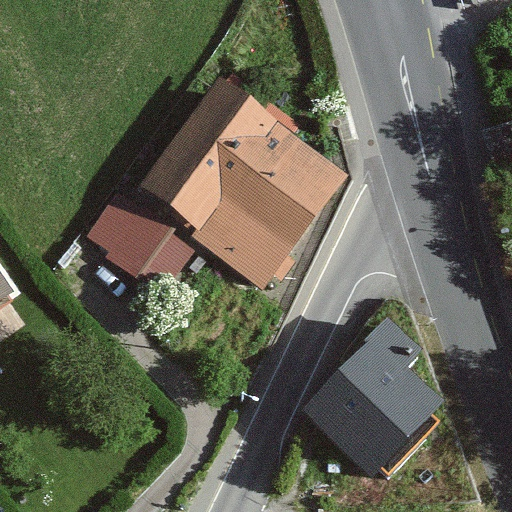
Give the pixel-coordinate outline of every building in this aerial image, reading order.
[(348,175),(218,79),(138,187),(263,290),(348,175)] [(511,123),(488,131),(503,181),(511,178),(511,123)] [(153,290),(193,242),(123,185),(84,233),(153,290)] [(0,315),(15,304),(0,283),(0,315)] [(422,358),(391,330),(311,420),(381,482),(446,409),(407,375),(422,358)]
